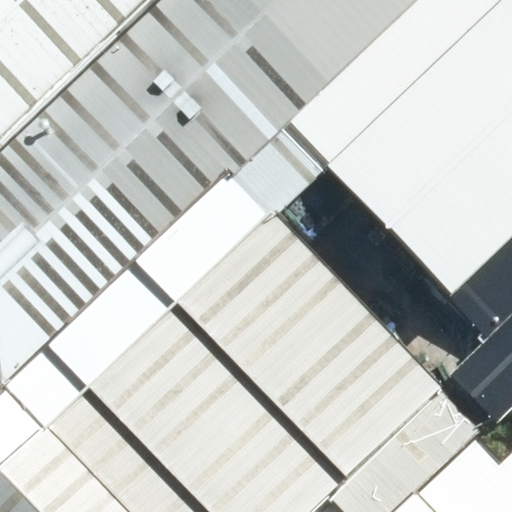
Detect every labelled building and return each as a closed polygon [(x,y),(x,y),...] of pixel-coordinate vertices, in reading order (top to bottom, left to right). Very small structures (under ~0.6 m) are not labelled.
[(399,0),(131,0),(0,119),(0,361),(246,138),(399,0)] [(0,0),(0,119),(131,0),(0,0)] [(511,0),(399,0),(246,138),(409,316),(511,222),(511,0)] [(0,361),(0,511),(393,511),(402,505),(482,432),(229,155),(0,361)] [(511,319),(449,377),(490,422),(511,401),(511,319)] [(482,432),(402,505),(408,511),(511,511),(511,426),(501,415),(482,432)]
